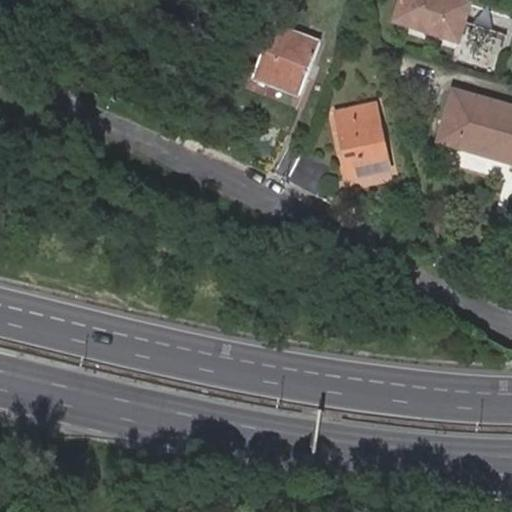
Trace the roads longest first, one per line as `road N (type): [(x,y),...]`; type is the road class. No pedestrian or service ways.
road 1 (residential): [(0,78),(87,106),(511,323)]
road 2 (primary): [(511,403),(297,381),(0,315)]
road 3 (primary): [(0,378),(309,443),(511,465)]
